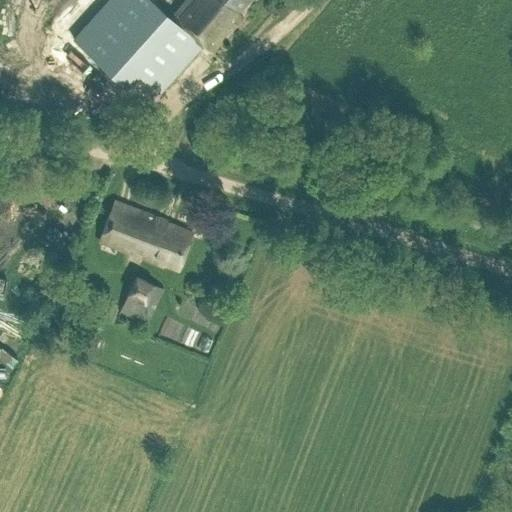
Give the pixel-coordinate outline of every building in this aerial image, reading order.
[(184,0),(172,14),(156,0),(106,0),(74,38),(108,69),(119,56),(159,91),(203,43),(211,50),(242,15),(238,11),(247,0),(184,0)] [(213,54),(199,61),(209,79),(223,72),(213,54)] [(183,95),(189,105),(214,93),(208,82),(183,95)] [(83,225),(90,201),(79,197),(71,221),(83,225)] [(179,268),(193,231),(166,222),(167,219),(114,200),(99,239),(130,252),(132,246),(145,251),(143,256),(163,265),(164,263),(179,268)] [(150,321),(165,288),(135,273),(118,310),(150,321)]
